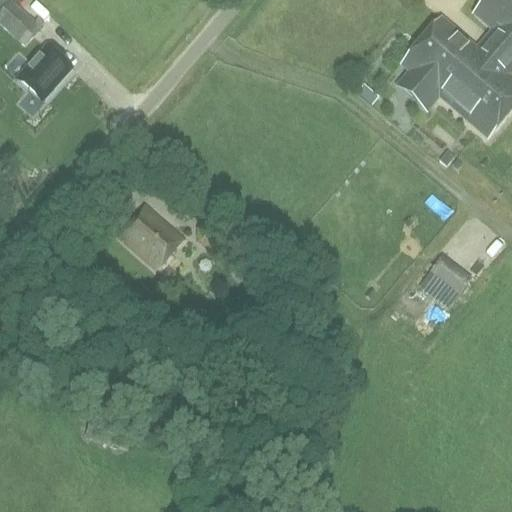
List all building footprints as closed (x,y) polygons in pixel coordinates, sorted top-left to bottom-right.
[(1,0),(0,0),(0,27),(25,49),(35,38),(40,32),(44,28),(37,22),(34,26),(17,11),(11,6),(10,5),(9,6),(1,0)] [(511,0),(490,0),(476,16),(495,33),(477,55),(440,25),(404,67),(412,75),(400,90),(425,112),(438,97),(487,139),(511,110),(511,85),(505,79),(511,70),(511,0)] [(44,51),(19,79),(36,93),(45,102),(54,91),(71,72),(49,52),(46,49),(44,51)] [(24,53),(12,62),(20,72),(32,64),(24,53)] [(156,274),(183,243),(145,209),(118,240),(156,274)] [(205,224),(198,232),(198,240),(226,265),(234,264),(241,256),(240,248),(212,224),(205,224)] [(442,259),(430,275),(458,297),(471,282),(442,259)] [(90,423),(88,428),(84,441),(111,450),(118,451),(118,450),(127,453),(130,440),(122,436),(123,433),(90,423)]
